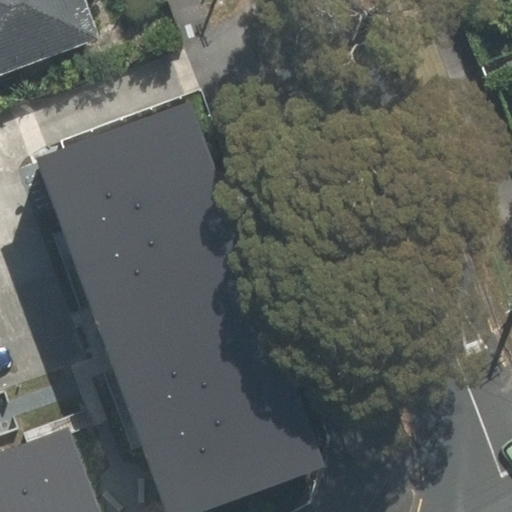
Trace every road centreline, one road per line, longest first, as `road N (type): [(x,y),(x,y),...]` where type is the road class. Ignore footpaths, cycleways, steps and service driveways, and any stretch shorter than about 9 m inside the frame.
road 1 (tertiary): [(448,329),(371,250),(350,202),(324,9)]
road 2 (tertiary): [(324,9),(395,119),(414,164),(448,329)]
road 3 (tertiary): [(448,329),(511,489)]
